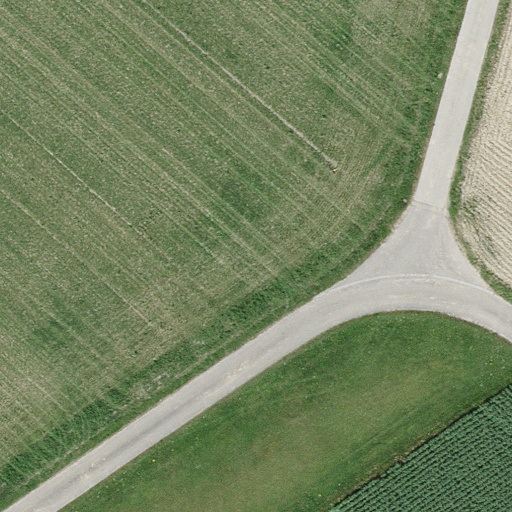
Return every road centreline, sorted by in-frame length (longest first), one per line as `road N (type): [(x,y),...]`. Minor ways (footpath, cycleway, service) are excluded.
road 1 (unclassified): [(31,511),(340,304),(406,291),(436,294),(511,322)]
road 2 (track): [(406,291),(484,0)]
